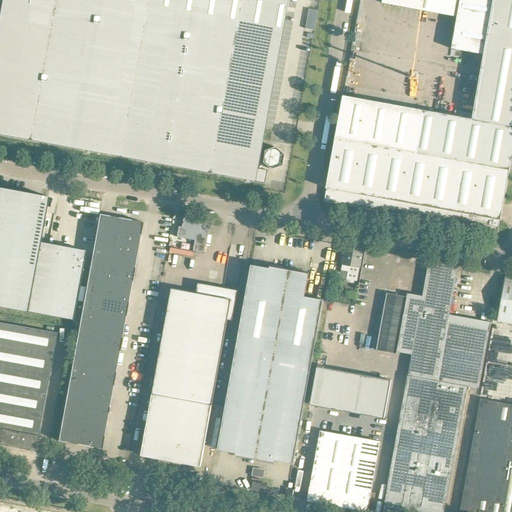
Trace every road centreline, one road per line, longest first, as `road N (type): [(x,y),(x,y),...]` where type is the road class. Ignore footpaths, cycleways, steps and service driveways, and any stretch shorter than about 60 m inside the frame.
road 1 (unclassified): [(304,222),(0,167)]
road 2 (unclassified): [(304,222),(345,0)]
road 3 (unclassified): [(511,260),(304,222)]
road 4 (unclassified): [(179,511),(0,479)]
